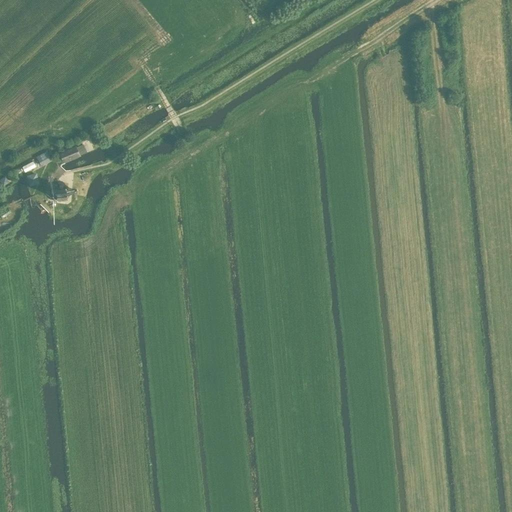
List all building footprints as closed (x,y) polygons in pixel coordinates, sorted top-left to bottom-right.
[(76,146),(59,153),(63,163),(80,156),(80,155),(87,152),(83,144),(77,147),(76,146)] [(36,157),(40,165),(51,160),(46,152),(36,157)] [(87,173),(83,175),(83,176),(83,177),(85,180),(93,174),(92,171),(87,173)] [(27,175),(29,186),(38,184),(36,173),(27,175)] [(0,180),(0,182),(3,186),(9,182),(5,176),(0,180)] [(60,186),(53,185),(52,200),(66,201),(68,187),(66,186),(66,184),(60,183),(60,186)]
